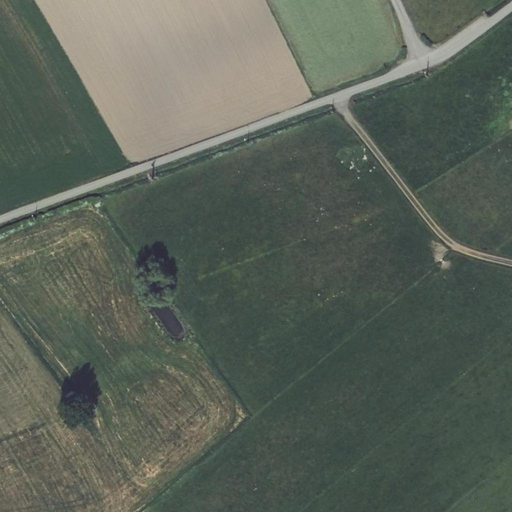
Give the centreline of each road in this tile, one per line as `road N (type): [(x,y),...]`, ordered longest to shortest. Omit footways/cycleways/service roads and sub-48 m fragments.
road 1 (unclassified): [(0,220),(424,64),(511,6)]
road 2 (track): [(334,98),(439,233),(459,248),(511,262)]
